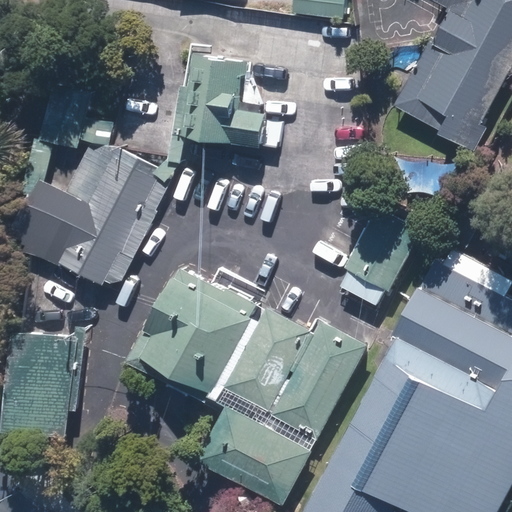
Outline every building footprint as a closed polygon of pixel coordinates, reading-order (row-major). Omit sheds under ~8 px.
[(345,0),(292,0),(291,12),(342,20),(345,0)] [(511,63),(511,0),(432,0),(431,3),(449,12),(433,41),(428,39),(391,107),(439,132),(437,135),(466,150),(511,63)] [(248,61),(192,55),(188,88),(180,87),(170,148),(169,157),(154,175),(168,185),(180,164),(184,138),(258,150),(264,115),(239,111),(248,61)] [(122,282),(168,185),(154,175),(123,149),(109,145),(114,123),(86,118),(91,93),(57,86),(41,100),(20,208),(16,249),(102,286),(105,282),(110,284),(122,282)] [(458,163),(393,161),(392,194),(457,196),(458,163)] [(404,266),(358,243),(327,302),(373,325),(404,266)] [(511,303),(433,263),(301,511),(497,511),(511,485),(511,303)] [(252,318),(170,277),(127,360),(209,401),(252,318)] [(312,333),(266,310),(220,401),(235,409),(314,449),(367,345),(319,321),(312,333)] [(74,340),(13,333),(2,433),(66,438),(68,410),(76,411),(86,328),(75,327),(74,340)] [(284,509),(314,449),(235,409),(204,466),(284,509)]
